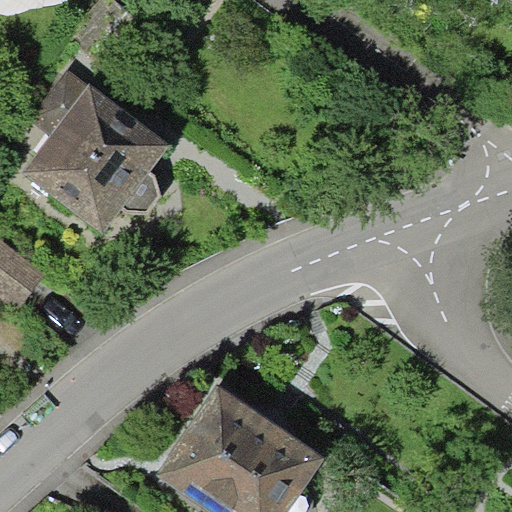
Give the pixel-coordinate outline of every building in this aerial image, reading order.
[(170,144),(70,69),(30,121),(49,136),(22,172),(103,233),(123,206),(151,170),(170,144)] [(156,177),(151,170),(123,206),(128,211),(148,213),(159,196),(156,177)] [(45,275),(0,238),(0,299),(15,312),(45,275)] [(325,457),(217,384),(155,475),(210,511),(287,511),(305,486),(325,457)] [(309,491),(305,486),(287,511),(310,511),(311,510),(312,506),(313,502),(313,498),(312,495),(309,491)]
